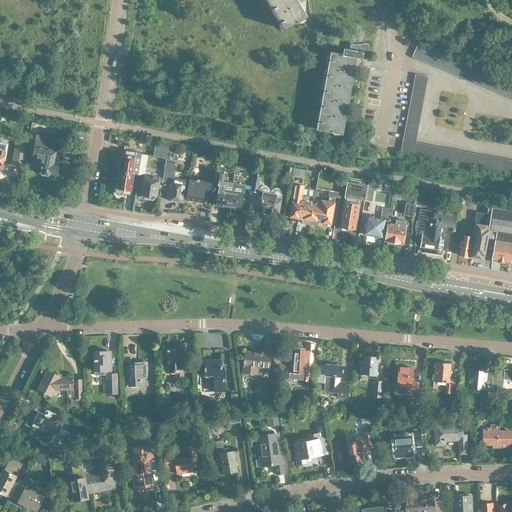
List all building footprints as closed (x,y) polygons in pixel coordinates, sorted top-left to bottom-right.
[(266,0),(284,29),(307,16),(297,0),(266,0)] [(362,57),(369,57),(368,43),(350,44),(349,49),(343,48),(342,54),(330,51),(316,129),(343,134),(357,57),(362,58),(362,57)] [(417,44),(415,50),(427,55),(429,49),(417,44)] [(429,49),(427,55),(424,61),(430,64),(435,52),(429,49)] [(427,55),(415,50),(412,56),(424,61),(427,55)] [(435,52),(430,64),(436,66),(441,54),(435,52)] [(442,69),(447,57),(441,54),(436,66),(442,69)] [(447,71),(452,59),(447,57),(442,69),(447,71)] [(453,74),(458,62),(452,59),(447,71),(453,74)] [(464,64),(458,62),(453,74),(459,76),(464,64)] [(459,76),(465,79),(470,67),(464,64),(459,76)] [(465,79),(471,81),(476,69),(470,67),(465,79)] [(471,81),(477,84),(482,72),(476,69),(471,81)] [(477,84),(483,86),(488,74),(482,72),(477,84)] [(415,74),(414,80),(427,82),(428,76),(415,74)] [(489,88),(494,77),(488,74),(483,86),(489,88)] [(494,91),(499,79),(494,77),(489,88),(494,91)] [(500,93),(505,82),(499,79),(494,91),(500,93)] [(427,82),(414,80),(413,86),(425,88),(427,82)] [(511,84),(505,82),(500,93),(506,96),(511,84)] [(425,88),(413,86),(412,92),(424,94),(425,88)] [(412,92),(411,98),(423,101),(424,94),(412,92)] [(423,101),(411,98),(409,104),(422,107),(423,101)] [(422,107),(409,104),(408,110),(421,113),(422,107)] [(421,113),(408,110),(407,116),(420,119),(421,113)] [(420,119),(407,116),(406,122),(419,125),(420,119)] [(419,125),(406,122),(405,128),(418,131),(419,125)] [(405,128),(404,134),(416,137),(418,131),(405,128)] [(416,137),(404,134),(403,140),(415,143),(415,142),(416,137)] [(58,174),(60,165),(62,165),(64,154),(56,153),(57,150),(55,150),(57,139),(36,135),(34,147),(35,147),(33,156),(42,158),(40,171),(43,174),(48,175),(51,173),(58,174)] [(402,146),(414,149),(415,143),(403,140),(402,146)] [(167,143),(156,141),(155,147),(153,155),(166,158),(169,143),(167,143)] [(415,142),(415,143),(414,149),(413,155),(419,156),(422,143),(415,142)] [(23,167),(27,145),(15,143),(11,165),(23,167)] [(425,157),(428,144),(422,143),(419,156),(425,157)] [(425,157),(431,158),(433,146),(428,144),(425,157)] [(414,149),(402,146),(400,153),(413,155),(414,149)] [(431,158),(437,159),(439,147),(433,146),(431,158)] [(437,159),(443,161),(445,148),(439,147),(437,159)] [(443,161),(449,162),(451,149),(445,148),(443,161)] [(449,162),(455,163),(457,150),(451,149),(449,162)] [(455,163),(461,164),(463,151),(457,150),(455,163)] [(118,170),(120,171),(131,173),(134,174),(137,174),(141,154),(123,151),(121,164),(118,166),(118,167),(117,168),(117,169),(118,169),(118,170)] [(461,164),(467,165),(469,152),(463,151),(461,164)] [(467,165),(473,166),(475,153),(469,152),(467,165)] [(141,154),(137,174),(144,175),(141,193),(155,195),(156,188),(161,189),(163,178),(159,177),(159,176),(150,175),(151,172),(145,171),(148,154),(142,153),(141,154)] [(479,167),(481,154),(475,153),(473,166),(479,167)] [(485,168),(487,155),(481,154),(479,167),(485,168)] [(491,169),(493,157),(487,155),(485,168),(491,169)] [(237,157),(235,166),(249,168),(250,159),(237,157)] [(497,170),(499,158),(493,157),(491,169),(497,170)] [(499,158),(497,170),(503,172),(505,159),(499,158)] [(165,163),(163,178),(161,189),(169,190),(168,198),(183,200),(187,180),(174,178),(176,164),(174,164),(175,160),(166,159),(166,162),(165,163)] [(509,173),(511,160),(505,159),(503,172),(509,173)] [(292,177),(293,167),(286,166),(284,175),(292,177)] [(307,170),(293,167),(292,177),(289,194),(294,195),(290,217),(298,218),(299,218),(303,195),(305,185),(304,185),(307,170)] [(134,174),(131,173),(120,171),(116,190),(116,192),(117,193),(118,194),(119,194),(120,194),(121,194),(122,193),(123,190),(131,191),(134,174)] [(229,207),(231,192),(223,191),(224,185),(222,185),(224,174),(215,172),(213,187),(219,188),(216,205),(229,207)] [(320,203),(313,202),(309,224),(316,225),(317,224),(318,221),(322,222),(331,224),(335,202),(334,201),(335,197),(336,191),(333,190),(335,181),(336,175),(319,172),(316,188),(330,191),(329,196),(328,200),(321,199),(320,203)] [(210,191),(213,175),(206,174),(205,180),(190,178),(187,198),(189,198),(188,200),(202,202),(204,190),(210,191)] [(266,214),(270,192),(269,192),(269,191),(269,189),(267,187),(266,186),(264,186),(262,186),(261,186),(260,187),(259,188),(259,189),(259,190),(257,190),(261,175),(254,174),(251,191),(257,192),(254,209),(258,209),(258,212),(266,214)] [(364,200),(367,181),(348,177),(339,227),(349,229),(350,230),(352,231),(353,229),(356,230),(360,199),(364,200)] [(375,182),(367,181),(364,200),(365,200),(372,201),(375,182)] [(239,193),(231,192),(229,207),(241,209),(245,188),(240,188),(239,193)] [(270,192),(266,214),(274,215),(275,212),(279,213),(282,194),(281,194),(281,192),(281,191),(280,190),(279,189),(278,188),(276,188),(275,188),(274,188),(272,189),(271,190),(271,191),(271,192),(270,192)] [(417,198),(413,216),(414,216),(416,204),(422,206),(424,192),(418,190),(417,198)] [(309,224),(313,202),(314,196),(306,195),(306,196),(303,195),(299,218),(303,218),(302,221),(303,223),(309,224)] [(413,216),(417,198),(408,196),(407,203),(406,203),(404,215),(413,216)] [(486,255),(488,256),(497,208),(489,206),(488,214),(476,211),(471,237),(468,256),(483,259),(484,255),(486,255)] [(385,237),(388,218),(389,208),(382,207),(381,217),(368,215),(365,233),(385,237)] [(430,252),(436,211),(420,208),(418,223),(414,245),(419,246),(419,250),(430,252)] [(495,240),(511,242),(511,210),(497,208),(488,256),(492,256),(495,240)] [(457,214),(436,211),(430,252),(441,254),(443,246),(438,245),(442,225),(455,227),(456,225),(455,224),(457,214)] [(407,220),(388,218),(385,237),(384,241),(387,241),(387,243),(400,245),(401,244),(403,244),(407,220)] [(459,255),(468,256),(471,237),(463,235),(462,242),(460,241),(459,246),(460,247),(459,255)] [(511,242),(495,240),(492,256),(492,260),(493,261),(494,262),(496,262),(498,261),(504,262),(510,263),(511,251),(511,242)] [(184,365),(186,365),(186,358),(185,358),(185,343),(178,343),(178,349),(166,349),(167,361),(166,361),(167,372),(176,371),(176,377),(183,377),(183,371),(184,371),(184,365)] [(309,366),(312,366),(314,344),(307,344),(307,350),(295,349),(294,358),(290,358),(290,366),(284,365),(283,377),(289,378),(289,376),(296,376),(306,377),(306,373),(308,374),(309,366)] [(244,366),(252,366),(252,368),(269,370),(271,352),(269,352),(270,347),(264,346),(263,352),(245,351),(244,366)] [(111,373),(111,371),(110,350),(94,350),(95,371),(103,371),(104,374),(105,374),(105,394),(119,393),(118,373),(111,373)] [(363,355),(361,374),(369,375),(368,377),(376,378),(376,375),(378,357),(363,355)] [(214,391),(225,391),(224,366),(221,366),(221,359),(205,360),(205,375),(214,375),(214,391)] [(127,385),(147,385),(147,362),(126,362),(126,377),(127,385)] [(435,362),(434,380),(446,381),(445,393),(453,393),(455,379),(450,378),(451,363),(435,362)] [(341,376),(342,365),(338,365),(338,363),(330,363),(330,364),(326,364),(325,374),(319,374),(318,382),(325,382),(324,391),(324,394),(328,394),(328,392),(337,393),(337,397),(337,400),(345,400),(345,397),(346,382),(339,382),(340,376),(341,376)] [(398,366),(396,385),(406,386),(405,395),(418,396),(419,382),(412,381),(413,367),(398,366)] [(469,369),(468,388),(483,389),(482,395),(481,395),(480,412),(489,413),(492,385),(486,385),(487,371),(469,369)] [(55,390),(71,389),(71,406),(81,406),(81,379),(75,379),(75,380),(73,380),(73,376),(61,377),(47,370),(37,390),(51,396),(55,390)] [(381,398),(382,381),(374,380),(373,397),(381,398)] [(158,407),(159,418),(168,417),(167,407),(158,407)] [(76,436),(81,427),(61,417),(58,422),(38,412),(33,421),(48,429),(44,439),(52,444),(60,427),(76,436)] [(228,413),(229,424),(240,423),(239,412),(228,413)] [(266,413),(268,426),(279,425),(278,412),(266,413)] [(333,420),(329,416),(325,421),(329,424),(333,420)] [(458,423),(434,424),(435,445),(445,444),(444,440),(456,440),(456,445),(459,445),(459,453),(467,453),(466,434),(463,434),(463,428),(463,421),(458,421),(458,423)] [(82,424),(80,427),(81,427),(78,433),(79,434),(79,435),(86,435),(87,427),(82,424)] [(490,427),(483,427),(483,444),(493,444),(493,447),(502,447),(502,446),(506,446),(506,447),(510,447),(510,430),(499,430),(499,424),(490,424),(490,427)] [(373,447),(371,429),(363,430),(363,437),(362,437),(362,436),(357,437),(345,438),(346,443),(348,462),(350,461),(350,462),(356,462),(355,461),(365,459),(363,447),(365,447),(365,448),(373,447)] [(277,474),(284,473),(278,433),(268,434),(267,430),(262,430),(262,435),(256,435),(260,459),(256,460),(256,466),(261,465),(261,466),(276,464),(277,474)] [(412,447),(421,446),(420,433),(393,436),(395,456),(397,456),(397,458),(404,457),(404,456),(412,455),(412,447)] [(327,453),(325,436),(294,442),(299,463),(304,462),(303,457),(327,453)] [(222,440),(215,441),(217,456),(216,456),(215,457),(214,458),(213,459),(213,460),(213,462),(214,463),(215,464),(216,465),(217,466),(220,466),(223,465),(223,467),(223,473),(237,470),(234,456),(237,456),(236,450),(224,452),(222,440)] [(154,460),(152,444),(132,448),(134,456),(130,457),(133,474),(136,488),(153,485),(148,461),(154,460)] [(198,461),(195,445),(187,446),(189,456),(185,456),(184,451),(176,452),(177,454),(176,454),(175,455),(174,456),(175,458),(171,459),(171,454),(164,455),(166,469),(176,467),(177,474),(194,471),(193,462),(198,461)] [(88,461),(88,459),(87,451),(67,453),(68,459),(74,458),(75,463),(81,462),(84,476),(70,479),(74,500),(88,498),(87,492),(90,491),(89,481),(85,482),(82,462),(88,461)] [(44,466),(48,458),(40,453),(36,462),(44,466)] [(0,492),(11,498),(18,483),(14,481),(17,475),(22,464),(11,458),(5,469),(4,469),(0,476),(0,477),(1,478),(0,480),(0,492)] [(89,481),(90,491),(114,487),(109,460),(98,462),(99,471),(85,473),(85,472),(89,471),(89,470),(92,470),(90,458),(88,459),(88,461),(82,462),(85,482),(89,481)] [(18,483),(11,498),(19,502),(20,500),(29,505),(28,507),(36,511),(44,496),(26,487),(28,483),(23,481),(20,480),(18,483)] [(441,511),(440,501),(434,501),(433,497),(426,498),(426,495),(422,495),(422,498),(412,499),(412,511),(441,511)] [(453,511),(472,511),(471,495),(452,496),(453,511)] [(481,511),(492,511),(492,503),(481,503),(481,511)]
